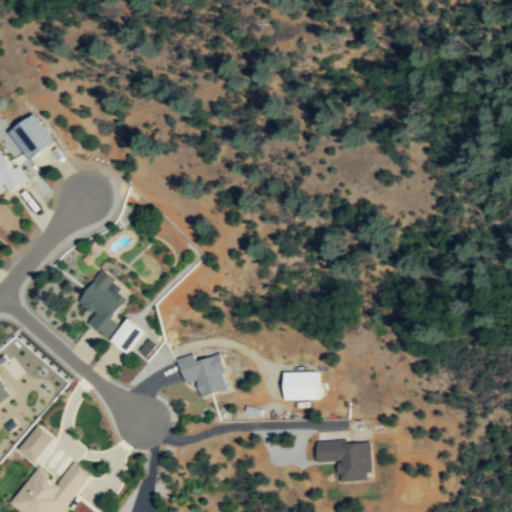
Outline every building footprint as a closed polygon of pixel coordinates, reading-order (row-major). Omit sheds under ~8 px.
[(56,142),(37,113),(11,131),(30,160),(56,142)] [(110,338),(119,323),(114,319),(128,298),(119,292),(124,284),(101,269),(81,303),(95,312),(88,324),(110,338)] [(114,342),(133,353),(147,328),(128,317),(114,342)] [(228,390),(224,371),(227,371),(223,354),(198,360),(196,353),(181,357),(186,382),(198,380),(202,396),(228,390)] [(322,399),(321,371),(284,372),(285,399),(322,399)] [(20,449),(35,463),(57,438),(41,424),(20,449)] [(372,441),(348,442),(348,439),(318,440),(319,461),(340,461),(341,480),(369,479),(369,471),(373,471),(372,441)] [(40,466),(11,503),(22,511),(61,511),(92,473),(75,460),(60,481),(40,466)]
